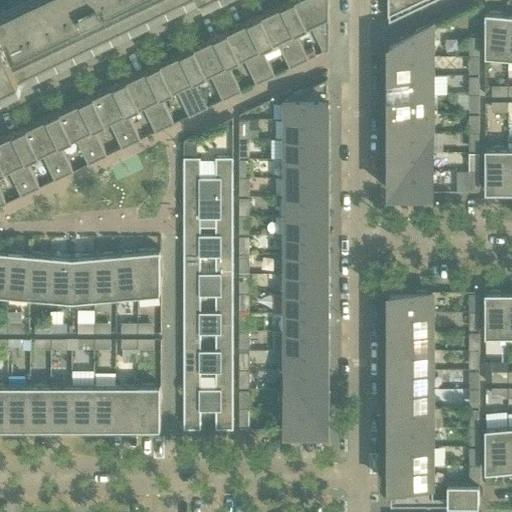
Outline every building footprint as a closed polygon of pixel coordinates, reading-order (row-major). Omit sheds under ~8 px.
[(14,0),(15,0),(14,1),(39,55),(58,46),(35,0),(14,0)] [(35,0),(58,46),(76,38),(58,0),(35,0)] [(58,0),(76,38),(95,29),(80,0),(58,0)] [(80,0),(95,29),(131,11),(126,0),(80,0)] [(126,0),(131,11),(150,2),(148,0),(126,0)] [(329,0),(290,0),(283,3),(296,30),(311,23),(324,50),(329,48),(329,0)] [(430,0),(429,0),(389,0),(389,19),(430,0)] [(0,19),(21,64),(39,55),(14,1),(3,6),(3,5),(0,6),(0,19)] [(283,3),(249,19),(262,47),(277,39),(290,66),(309,58),(296,30),(283,3)] [(485,54),(508,56),(508,12),(485,10),(485,54)] [(0,67),(3,73),(21,64),(0,19),(0,67)] [(249,19),(216,35),(229,63),(243,55),(256,83),(275,74),(262,47),(249,19)] [(389,42),(389,55),(433,55),(433,22),(391,42),(389,42)] [(216,35),(182,51),(195,79),(210,71),(223,99),(241,90),(229,63),(216,35)] [(469,39),(469,54),(479,54),(479,39),(469,39)] [(182,51),(149,67),(161,95),(176,87),(189,115),(208,106),(195,79),(182,51)] [(479,54),(469,54),(469,69),(479,69),(479,54)] [(389,55),(389,74),(433,74),(433,55),(389,55)] [(149,67),(115,83),(128,111),(143,103),(156,131),(174,122),(161,95),(149,67)] [(389,74),(389,93),(433,93),(433,74),(389,74)] [(285,96),(285,118),(329,118),(329,116),(327,116),(327,77),(327,76),(285,96)] [(469,79),(469,93),(479,93),(479,79),(469,79)] [(115,83),(82,99),(94,127),(109,119),(122,147),(141,138),(128,111),(115,83)] [(508,94),(508,84),(495,84),(495,94),(508,94)] [(389,93),(389,112),(433,112),(433,93),(389,93)] [(479,93),(469,93),(469,108),(479,107),(479,93)] [(82,99),(48,115),(61,143),(76,136),(89,163),(107,154),(94,127),(82,99)] [(495,110),(508,111),(508,100),(495,100),(495,110)] [(389,112),(389,131),(433,132),(433,112),(389,112)] [(48,115),(14,131),(27,159),(42,152),(55,179),(74,170),(61,143),(48,115)] [(469,117),(469,132),(479,132),(479,117),(469,117)] [(285,118),(285,138),(329,138),(329,118),(285,118)] [(239,123),(239,138),(249,138),(249,123),(239,123)] [(14,131),(0,138),(0,171),(9,168),(21,195),(40,186),(27,159),(14,131)] [(389,131),(389,151),(433,151),(433,132),(389,131)] [(479,132),(469,132),(469,146),(479,146),(479,132)] [(249,138),(239,138),(239,152),(249,152),(249,138)] [(285,138),(285,157),(329,157),(329,138),(285,138)] [(508,189),(508,146),(485,147),(485,191),(500,191),(500,189),(508,189)] [(389,151),(389,170),(433,170),(433,151),(389,151)] [(184,180),(184,195),(233,195),(233,156),(215,156),(215,175),(201,175),(201,156),(184,156),(184,173),(185,173),(186,180),(184,180)] [(469,156),(469,170),(479,170),(479,156),(469,156)] [(285,157),(285,176),(329,176),(329,157),(285,157)] [(239,162),(239,176),(249,176),(249,162),(239,162)] [(433,170),(389,170),(389,191),(391,191),(391,190),(433,190),(433,170)] [(479,170),(469,170),(469,184),(479,184),(479,170)] [(249,176),(239,176),(239,191),(249,191),(249,176)] [(285,176),(285,195),(329,195),(329,176),(285,176)] [(184,217),(184,234),(201,234),(201,214),(220,214),(220,234),(233,234),(233,195),(184,195),(184,211),(186,211),(186,217),(184,217)] [(285,195),(285,214),(329,214),(329,195),(285,195)] [(239,200),(239,214),(249,214),(249,200),(239,200)] [(249,214),(239,214),(239,229),(249,229),(249,214)] [(285,214),(285,234),(329,234),(329,214),(285,214)] [(184,256),(184,273),(201,273),(201,253),(220,253),(220,273),(233,273),(233,234),(220,234),(201,234),(184,234),(184,249),(186,249),(186,256),(184,256)] [(285,234),(285,253),(329,253),(329,234),(285,234)] [(239,239),(239,253),(249,253),(249,239),(239,239)] [(0,292),(8,294),(8,250),(0,248),(0,292)] [(160,248),(138,250),(138,294),(162,291),(162,276),(160,276),(160,248)] [(8,294),(30,296),(30,251),(8,250),(8,294)] [(138,250),(116,251),(116,296),(138,294),(138,250)] [(30,296),(51,297),(51,253),(30,251),(30,296)] [(116,251),(94,253),(94,297),(116,296),(116,251)] [(51,253),(51,297),(73,299),(73,255),(51,253)] [(94,253),(73,255),(73,299),(94,297),(94,253)] [(249,253),(239,253),(239,267),(249,267),(249,253)] [(285,253),(285,272),(329,272),(329,253),(285,253)] [(285,272),(285,292),(329,292),(329,272),(285,272)] [(184,295),(184,311),(201,311),(201,292),(220,292),(220,311),(233,311),(233,273),(220,273),(201,273),(184,273),(184,288),(186,288),(186,295),(184,295)] [(239,278),(239,292),(249,292),(249,278),(239,278)] [(389,290),(389,311),(433,311),(433,290),(391,290),(389,290)] [(508,335),(508,292),(499,292),(499,290),(485,290),(485,335),(508,335)] [(249,292),(239,292),(239,306),(249,306),(249,292)] [(285,292),(285,311),(329,311),(329,292),(285,292)] [(469,296),(469,311),(479,311),(479,296),(469,296)] [(184,333),(184,349),(201,349),(201,330),(220,330),(220,349),(233,349),(233,311),(220,311),(201,311),(184,311),(184,326),(186,326),(186,333),(184,333)] [(285,311),(285,330),(329,330),(329,311),(285,311)] [(389,311),(389,330),(433,330),(433,311),(389,311)] [(479,311),(469,311),(469,325),(479,325),(479,311)] [(239,316),(239,330),(249,330),(249,316),(239,316)] [(8,321),(8,331),(21,331),(21,321),(8,321)] [(51,331),(51,321),(38,321),(38,331),(51,331)] [(64,321),(51,321),(51,331),(64,331),(64,321)] [(82,331),(94,331),(94,321),(82,321),(82,331)] [(94,321),(94,331),(107,331),(107,321),(94,321)] [(125,331),(138,331),(138,321),(125,321),(125,331)] [(138,321),(138,331),(150,331),(150,321),(138,321)] [(249,330),(239,330),(239,345),(249,345),(249,330)] [(285,330),(285,349),(329,349),(329,330),(285,330)] [(389,330),(389,349),(433,349),(433,330),(389,330)] [(469,335),(469,349),(479,349),(479,335),(469,335)] [(107,337),(94,338),(94,348),(107,348),(107,337)] [(150,337),(138,338),(138,347),(150,347),(150,337)] [(8,338),(8,347),(21,348),(21,338),(8,338)] [(38,347),(51,348),(51,338),(38,338),(38,347)] [(51,338),(51,348),(64,348),(64,338),(51,338)] [(94,348),(94,338),(82,338),(82,348),(94,348)] [(138,347),(138,338),(125,338),(125,347),(138,347)] [(184,372),(184,388),(201,388),(201,369),(220,369),(220,388),(233,388),(233,349),(220,349),(201,349),(184,349),(184,365),(186,365),(186,372),(184,372)] [(285,349),(285,369),(329,369),(329,349),(285,349)] [(389,349),(389,368),(433,368),(433,349),(389,349)] [(479,349),(469,349),(469,364),(479,364),(479,349)] [(239,354),(239,369),(249,369),(249,354),(239,354)] [(389,368),(389,388),(433,388),(433,368),(389,368)] [(249,369),(239,369),(239,383),(249,383),(249,369)] [(285,369),(285,388),(329,388),(329,369),(285,369)] [(508,380),(508,370),(495,370),(495,380),(508,380)] [(469,373),(469,388),(479,388),(479,373),(469,373)] [(0,425),(8,426),(8,383),(0,383),(0,425)] [(30,383),(8,383),(8,426),(16,426),(17,428),(30,428),(30,383)] [(51,383),(30,383),(30,428),(43,428),(43,426),(51,426),(51,383)] [(73,383),(51,383),(51,426),(60,426),(60,428),(73,427),(73,383)] [(94,383),(73,383),(73,427),(86,428),(86,425),(94,425),(94,383)] [(116,383),(94,383),(94,425),(103,425),(103,427),(116,428),(116,383)] [(138,383),(116,383),(116,428),(129,427),(129,425),(138,425),(138,383)] [(162,383),(138,383),(138,425),(146,425),(146,427),(160,427),(160,399),(162,399),(162,383)] [(495,396),(508,396),(508,386),(495,386),(495,396)] [(233,388),(220,388),(201,388),(184,388),(184,403),(186,403),(186,410),(184,410),(184,428),(201,428),(201,408),(216,408),(216,428),(233,427),(233,388)] [(285,388),(285,407),(329,407),(329,388),(285,388)] [(389,388),(389,407),(433,407),(433,388),(389,388)] [(479,388),(469,388),(469,402),(479,402),(479,388)] [(239,393),(239,407),(249,407),(249,393),(239,393)] [(249,407),(239,407),(239,421),(249,421),(249,407)] [(329,407),(285,407),(285,428),(327,428),(329,428),(329,407)] [(389,407),(389,426),(443,426),(442,407),(433,407),(389,407)] [(469,412),(469,426),(479,426),(479,412),(469,412)] [(485,470),(508,468),(508,424),(485,426),(485,470)] [(389,445),(433,445),(445,445),(445,426),(443,426),(389,426),(389,445)] [(479,426),(469,426),(469,440),(479,440),(479,426)] [(389,445),(389,464),(433,464),(433,445),(389,445)] [(469,450),(469,464),(479,464),(479,450),(469,450)] [(389,464),(389,484),(433,484),(433,464),(389,464)] [(479,464),(469,464),(469,479),(479,479),(479,464)] [(433,484),(389,484),(389,485),(391,485),(391,504),(479,504),(479,482),(448,482),(448,497),(433,497),(433,484)]
